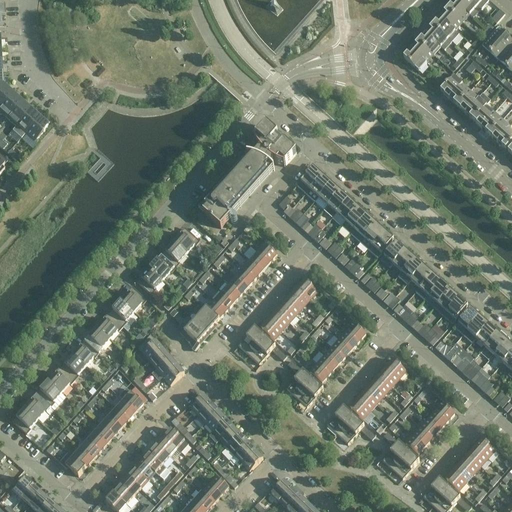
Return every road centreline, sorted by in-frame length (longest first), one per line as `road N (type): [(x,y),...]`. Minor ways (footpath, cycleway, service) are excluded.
road 1 (unclassified): [(0,396),(265,100)]
road 2 (residential): [(75,502),(200,372),(279,456)]
road 3 (unclassified): [(511,322),(317,148)]
road 4 (tertiary): [(511,187),(373,72),(369,59)]
road 5 (residential): [(228,344),(310,247)]
road 6 (residential): [(191,0),(213,46),(265,100)]
road 7 (residential): [(489,411),(397,327)]
road 8 (residential): [(71,108),(34,69),(26,0)]
